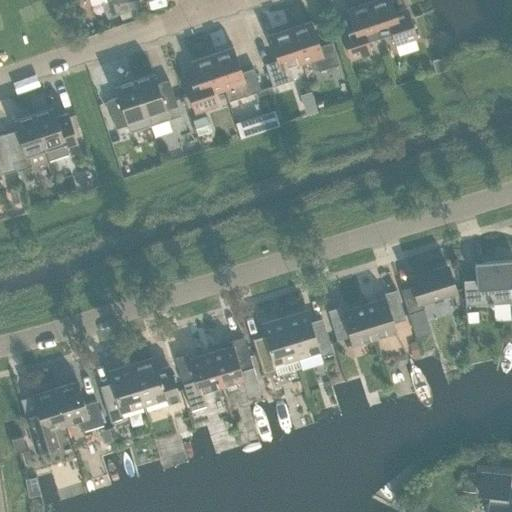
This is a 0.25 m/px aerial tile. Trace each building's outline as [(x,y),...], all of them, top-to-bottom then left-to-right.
[(100,0),(107,18),(132,9),(128,0),(100,0)] [(373,0),(367,2),(379,37),(391,33),(395,45),(416,38),(409,16),(397,20),(390,0),(373,0)] [(367,41),(379,37),(367,2),(346,9),(354,34),(342,38),(350,60),(371,53),(367,41)] [(289,28),(301,63),(313,59),(317,71),(338,64),(331,42),(319,46),(311,21),(289,28)] [(289,67),(301,63),(289,28),(268,35),(276,60),(264,64),(272,86),(293,79),(289,67)] [(211,54),(223,89),(235,85),(239,97),(260,90),(253,68),(241,72),(233,47),(211,54)] [(211,93),(223,89),(211,54),(190,62),(198,86),(186,90),(193,112),(215,105),(211,93)] [(321,87),(349,78),(344,65),(317,75),(321,87)] [(153,74),(134,80),(145,114),(149,125),(168,118),(165,112),(177,108),(168,80),(157,83),(153,74)] [(125,121),(145,114),(134,80),(114,87),(117,96),(105,100),(115,128),(126,124),(125,121)] [(32,114),(44,148),(63,141),(64,145),(76,141),(67,113),(56,117),(52,107),(32,114)] [(43,148),(44,148),(32,114),(13,120),(16,130),(4,133),(12,162),(14,170),(15,171),(30,165),(31,167),(47,161),(43,148)] [(197,136),(212,131),(206,114),(191,119),(197,136)] [(246,118),(234,122),(239,138),(251,134),(246,118)] [(12,162),(4,133),(0,134),(0,173),(1,173),(14,170),(12,162)] [(510,303),(508,282),(511,281),(511,259),(473,263),(475,279),(463,280),(465,305),(478,304),(478,303),(488,302),(488,305),(492,304),(492,302),(509,300),(509,304),(510,303)] [(408,314),(423,309),(421,301),(455,291),(447,267),(409,278),(412,286),(400,290),(408,314)] [(363,305),(373,338),(396,331),(393,323),(405,319),(396,289),(383,293),(385,298),(363,305)] [(351,345),(373,338),(363,305),(341,311),(339,307),(327,310),(336,340),(348,336),(351,345)] [(423,309),(408,314),(410,323),(422,319),(425,314),(423,309)] [(283,317),(296,358),(319,351),(320,356),(332,352),(324,325),(312,328),(306,310),(283,317)] [(477,311),(466,312),(467,322),(478,321),(477,311)] [(273,365),(296,358),(283,317),(260,324),(266,342),(254,346),(263,374),(275,370),(273,365)] [(210,352),(221,386),(242,379),(246,392),(259,388),(243,336),(231,340),(232,346),(210,352)] [(199,393),(221,386),(210,352),(188,359),(186,354),(174,357),(190,409),(203,405),(199,393)] [(130,364),(143,405),(166,398),(167,403),(179,399),(171,371),(159,375),(153,357),(130,364)] [(120,412),(143,405),(130,364),(107,371),(113,389),(101,393),(110,421),(122,417),(120,412)] [(54,388),(65,424),(78,420),(81,431),(103,424),(96,400),(84,404),(76,381),(54,388)] [(52,428),(65,424),(54,388),(31,395),(38,418),(26,421),(35,452),(57,445),(52,428)] [(108,428),(100,431),(103,442),(111,440),(108,428)] [(13,450),(25,447),(22,436),(10,438),(13,450)] [(28,448),(21,450),(22,452),(24,460),(31,458),(28,448)] [(481,471),(479,492),(491,493),(488,511),(511,511),(511,489),(507,489),(509,476),(511,476),(511,475),(481,471)] [(475,492),(477,477),(463,476),(462,490),(475,492)]
